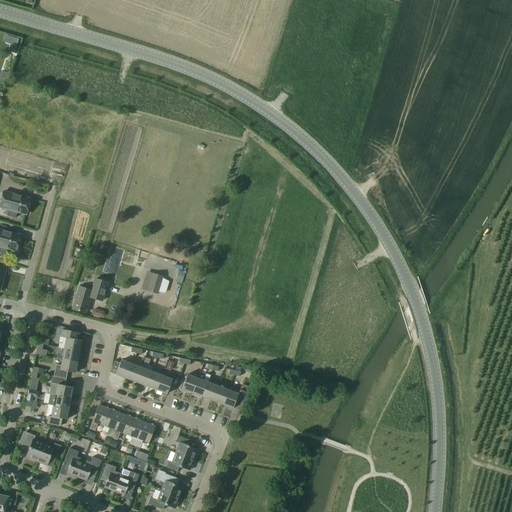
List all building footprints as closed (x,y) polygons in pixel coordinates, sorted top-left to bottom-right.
[(0,72),(0,84),(4,86),(8,75),(0,72)] [(30,199),(3,192),(0,204),(0,207),(9,210),(7,216),(15,218),(17,212),(26,215),(27,211),(29,211),(31,203),(29,203),(30,199)] [(0,253),(5,255),(7,249),(16,251),(17,247),(19,248),(21,240),(20,239),(21,236),(0,230),(0,253)] [(152,273),(147,291),(157,295),(163,277),(152,273)] [(86,313),(90,298),(102,301),(107,283),(95,280),(91,291),(79,287),(73,309),(86,313)] [(58,348),(64,349),(79,352),(81,340),(78,340),(79,333),(62,330),(60,337),(63,337),(62,344),(59,343),(58,348)] [(43,345),(38,344),(36,355),(46,356),(47,350),(42,350),(43,345)] [(62,359),(77,362),(79,352),(64,349),(58,348),(56,358),(62,359)] [(56,365),(54,376),(52,376),(66,379),(67,371),(75,373),(77,362),(62,359),(61,366),(56,365)] [(116,374),(126,378),(132,364),(121,360),(120,363),(114,361),(112,368),(117,370),(116,374)] [(132,364),(126,378),(136,382),(142,368),(132,364)] [(142,368),(136,382),(146,386),(152,372),(142,368)] [(152,372),(146,386),(156,390),(162,376),(152,372)] [(198,379),(192,393),(194,393),(202,397),(208,382),(210,376),(206,374),(203,381),(199,379),(198,379)] [(187,375),(182,389),(192,393),(198,379),(187,375)] [(72,387),(65,386),(66,379),(52,376),(51,384),(49,394),(50,394),(70,398),(72,387)] [(162,376),(156,390),(167,394),(172,379),(162,376)] [(208,382),(202,397),(212,401),(218,386),(211,383),(208,382)] [(218,386),(212,401),(217,402),(222,404),(228,390),(222,388),(218,386)] [(228,390),(222,404),(228,407),(240,411),(243,404),(247,393),(240,390),(230,386),(228,390)] [(28,396),(27,401),(32,402),(35,403),(36,397),(37,397),(38,392),(37,392),(29,390),(28,396)] [(50,394),(48,405),(68,409),(69,404),(71,404),(72,399),(70,399),(70,398),(50,394)] [(48,405),(46,417),(48,417),(47,423),(61,426),(62,419),(66,420),(68,409),(48,405)] [(104,426),(110,409),(98,405),(89,429),(95,431),(98,424),(104,426)] [(110,409),(104,426),(109,428),(107,435),(112,438),(121,414),(110,409)] [(121,414),(112,438),(117,440),(120,432),(126,434),(132,418),(121,414)] [(132,418),(126,434),(132,436),(129,444),(134,446),(144,422),(132,418)] [(144,422),(134,446),(140,448),(143,441),(149,443),(155,426),(144,422)] [(25,445),(30,447),(26,457),(36,461),(43,443),(34,439),(35,436),(29,434),(25,445)] [(179,443),(187,446),(189,440),(178,436),(176,442),(179,443)] [(54,443),(53,447),(43,443),(36,461),(47,465),(51,455),(56,457),(61,446),(54,443)] [(198,450),(187,446),(179,443),(175,453),(194,460),(198,450)] [(100,453),(106,455),(108,448),(102,446),(100,453)] [(63,465),(69,467),(67,473),(77,477),(83,459),(77,457),(79,452),(69,448),(63,465)] [(175,453),(172,463),(179,466),(190,470),(194,460),(175,453)] [(92,457),(90,462),(83,459),(77,477),(87,481),(89,474),(95,477),(101,461),(92,457)] [(179,466),(172,463),(168,461),(166,468),(177,472),(179,466)] [(114,491),(121,474),(114,471),(116,467),(107,464),(101,479),(107,481),(104,487),(114,491)] [(121,474),(114,491),(124,495),(127,489),(133,491),(139,475),(130,471),(123,469),(121,474)] [(168,476),(164,474),(165,473),(158,471),(155,479),(160,481),(159,484),(163,486),(161,491),(179,498),(183,488),(177,485),(179,480),(168,476)] [(157,501),(165,504),(175,508),(179,498),(161,491),(157,501)] [(0,511),(11,511),(12,510),(6,509),(8,497),(4,496),(4,494),(0,492),(0,511)] [(165,504),(157,501),(150,498),(148,504),(163,510),(165,504)]
